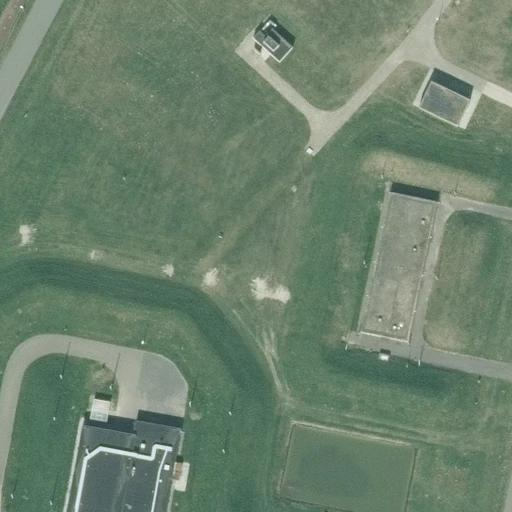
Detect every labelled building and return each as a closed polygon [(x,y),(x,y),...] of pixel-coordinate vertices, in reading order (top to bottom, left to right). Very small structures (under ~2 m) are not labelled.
[(260,33),(253,40),(258,45),(265,51),(271,56),(280,64),(293,49),(272,31),(269,35),(266,39),(260,33)] [(419,110),(458,129),(470,102),(455,95),(454,99),(432,88),(433,85),(431,84),(419,110)] [(32,102),(42,103),(44,88),(34,86),(32,102)] [(360,334),(388,340),(408,344),(420,289),(422,281),(430,243),(438,205),(412,199),(390,194),(360,334)] [(372,213),(380,215),(383,202),(375,200),(372,213)] [(109,412),(90,408),(88,419),(102,422),(105,422),(107,423),(109,412)] [(166,511),(180,433),(181,431),(136,423),(133,437),(123,435),(112,433),(83,428),(67,511),(166,511)]
